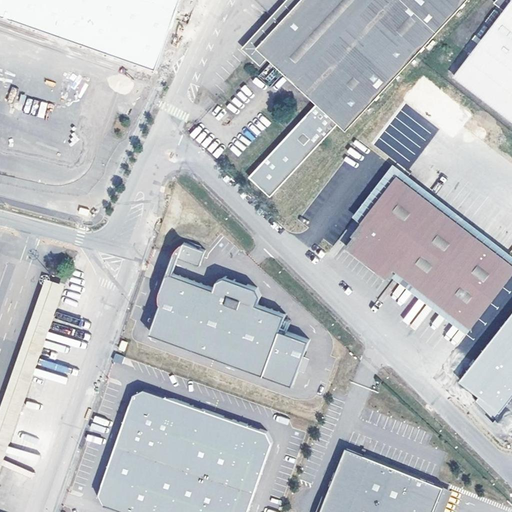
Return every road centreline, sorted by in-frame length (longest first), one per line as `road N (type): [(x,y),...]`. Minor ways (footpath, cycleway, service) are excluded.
road 1 (unclassified): [(0,218),(88,241),(119,236),(163,138),(178,144),(511,473)]
road 2 (unknown): [(423,386),(511,300)]
road 3 (unknown): [(175,103),(230,130),(271,89)]
